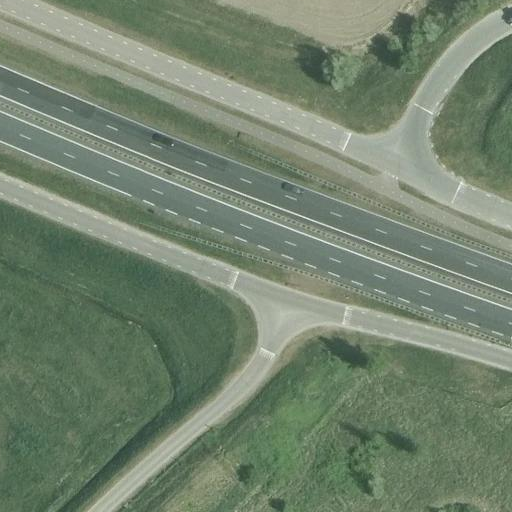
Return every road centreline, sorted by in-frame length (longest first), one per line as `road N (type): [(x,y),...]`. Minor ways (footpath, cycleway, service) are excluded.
road 1 (trunk): [(0,126),(511,326)]
road 2 (trunk): [(511,278),(282,197),(0,80)]
road 3 (unclassified): [(400,163),(0,0)]
road 4 (unclassified): [(0,189),(292,306)]
road 5 (unclassified): [(103,511),(249,381),(292,306)]
road 6 (unclassified): [(292,306),(511,361)]
road 7 (unclassified): [(400,163),(443,72),(511,18)]
road 8 (unclassified): [(511,216),(451,194),(400,163)]
